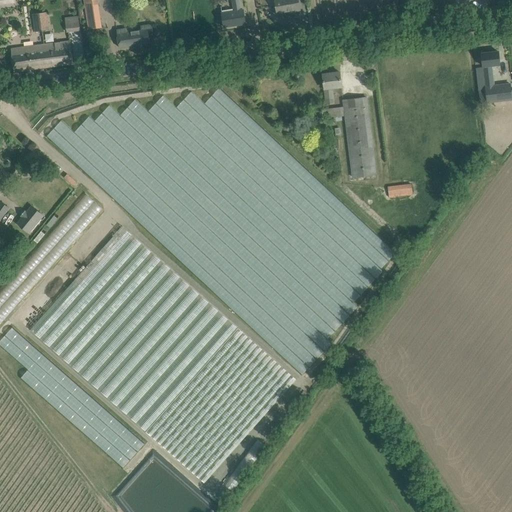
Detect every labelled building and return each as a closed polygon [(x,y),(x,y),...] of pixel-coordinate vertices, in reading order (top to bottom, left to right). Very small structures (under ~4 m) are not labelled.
[(98,0),(83,0),(85,6),(88,29),(103,27),(99,4),(98,0)] [(246,24),(245,14),(244,10),(241,11),(239,0),(231,0),(234,12),(222,14),(224,27),(246,24)] [(275,0),(276,3),(278,13),(293,10),(293,12),(300,11),(299,1),(298,0),(275,0)] [(41,12),(43,31),(50,30),(48,11),(41,12)] [(36,31),(43,31),(41,12),(34,13),(36,31)] [(76,16),(64,16),(64,27),(77,26),(76,16)] [(117,30),(118,38),(120,48),(150,43),(149,34),(154,33),(152,24),(141,26),(142,30),(135,31),(134,27),(117,30)] [(73,64),(72,54),(70,41),(45,44),(48,67),(73,64)] [(14,71),(48,67),(45,44),(24,47),(24,46),(11,48),(14,71)] [(500,64),(499,61),(498,51),(482,53),(486,85),(485,85),(487,104),(511,101),(510,83),(495,85),(493,65),(500,64)] [(342,87),(342,82),(340,72),(323,74),(327,105),(335,104),(333,88),(342,87)] [(62,121),(47,137),(302,374),(332,343),(328,339),(358,307),(353,303),(383,271),(381,269),(396,252),(220,88),(205,104),(191,92),(176,108),(163,96),(148,111),(135,99),(120,115),(110,105),(94,122),(89,117),(74,133),(62,121)] [(340,116),(346,116),(353,177),(377,174),(367,96),(344,99),(345,107),(327,109),(329,118),(336,117),(336,120),(341,120),(340,116)] [(33,162),(26,170),(36,179),(40,174),(43,170),(33,162)] [(389,198),(413,195),(412,184),(388,187),(389,198)] [(86,194),(0,291),(0,324),(103,209),(86,194)] [(1,201),(0,202),(0,221),(10,208),(1,201)] [(22,217),(16,223),(30,234),(44,216),(31,205),(27,210),(26,210),(21,216),(22,217)] [(69,363),(161,260),(122,226),(103,248),(99,245),(91,254),(94,257),(30,329),(69,363)] [(39,242),(45,234),(41,231),(34,239),(39,242)] [(161,260),(69,363),(206,484),(297,379),(161,260)] [(12,327),(0,341),(0,345),(28,370),(20,378),(123,468),(131,459),(145,443),(12,327)] [(256,438),(225,486),(237,493),(267,446),(256,438)]
